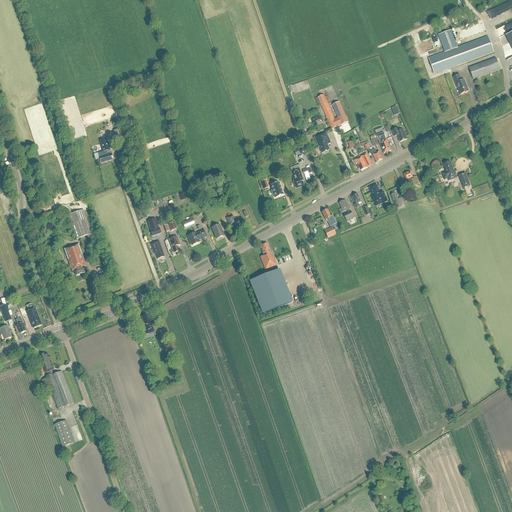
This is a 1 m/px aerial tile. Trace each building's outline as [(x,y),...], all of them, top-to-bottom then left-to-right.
[(500,6),(488,12),(491,17),(503,12),(500,6)] [(494,25),(511,19),(511,17),(511,15),(511,14),(511,11),(492,18),(494,25)] [(488,26),(489,26),(487,17),(478,20),(479,24),(467,28),(469,35),(489,30),(488,26)] [(444,32),(442,27),(440,28),(439,25),(427,30),(431,38),(444,32)] [(445,53),(429,59),(434,74),(494,52),(488,37),(458,48),(452,31),(439,36),(445,53)] [(469,68),(473,79),(500,70),(496,58),(469,68)] [(460,95),(468,92),(464,80),(461,82),(459,75),(453,78),(457,88),(460,95)] [(334,120),(324,95),(315,99),(316,102),(319,101),(332,130),(348,123),(339,103),(333,106),(338,118),(334,120)] [(96,125),(98,132),(105,130),(103,123),(96,125)] [(113,131),(118,144),(128,141),(123,128),(113,131)] [(337,129),(340,141),(345,140),(342,128),(337,129)] [(400,143),(407,140),(403,130),(400,131),(399,128),(392,131),(394,137),(397,136),(400,143)] [(323,154),(330,150),(327,145),(331,144),(326,132),(315,137),(319,147),(320,147),(323,154)] [(384,154),(391,151),(386,139),(383,133),(377,135),(384,154)] [(101,163),(113,160),(111,154),(109,147),(108,147),(106,139),(100,141),(103,152),(98,153),(101,163)] [(364,143),(362,144),(361,144),(362,147),(364,146),(366,151),(369,150),(366,143),(364,143)] [(377,163),(383,159),(379,151),(376,153),(376,151),(373,152),(372,151),(371,152),(377,163)] [(361,171),(372,165),(366,154),(354,160),(361,171)] [(454,171),(451,162),(443,165),(446,172),(442,174),(444,181),(447,180),(448,182),(458,178),(455,171),(454,171)] [(296,188),(303,186),(301,179),(302,178),(299,168),(290,171),(294,181),(293,181),(296,188)] [(410,172),(404,175),(406,181),(407,180),(412,192),(421,188),(417,177),(413,178),(410,172)] [(470,186),(465,173),(458,175),(463,189),(466,188),(466,187),(468,186),(468,187),(470,186)] [(275,198),(284,196),(279,183),(271,186),(273,191),(271,191),(273,196),(274,195),(275,198)] [(380,193),(377,185),(369,188),(372,196),(371,197),(375,207),(388,201),(383,192),(380,193)] [(401,198),(398,199),(395,193),(391,195),(397,209),(405,206),(401,198)] [(172,207),(177,205),(173,195),(169,197),(172,207)] [(358,195),(351,198),(356,208),(360,207),(358,204),(361,202),(358,195)] [(350,209),(346,201),(340,204),(342,208),(341,209),(342,212),(346,210),(348,212),(344,214),(347,221),(354,217),(351,211),(350,211),(349,209),(350,209)] [(327,210),(322,213),(326,220),(330,227),(336,224),(332,216),(330,217),(327,210)] [(84,211),(78,213),(72,215),(80,238),(92,234),(84,211)] [(234,219),(233,216),(226,218),(227,221),(230,227),(238,224),(235,218),(234,219)] [(182,223),(184,229),(195,224),(193,218),(182,223)] [(155,219),(147,222),(150,231),(157,229),(159,228),(155,219)] [(177,230),(174,223),(167,225),(170,232),(177,230)] [(216,239),(224,236),(219,225),(212,228),(216,239)] [(324,231),(327,238),(336,234),(332,227),(324,231)] [(161,234),(159,228),(157,229),(150,231),(152,237),(161,234)] [(192,246),(199,243),(198,241),(207,237),(204,231),(195,234),(195,233),(188,236),(192,246)] [(173,238),(169,240),(174,254),(178,252),(176,247),(180,245),(177,237),(175,236),(172,237),(173,238)] [(157,259),(164,257),(159,242),(151,245),(153,253),(155,252),(157,259)] [(79,244),(74,246),(65,249),(71,268),(72,271),(74,270),(76,276),(86,273),(84,267),(86,266),(79,247),(79,244)] [(263,256),(260,257),(265,270),(276,265),(271,253),(267,244),(260,247),(263,256)] [(279,270),(250,281),(263,314),(291,303),(279,270)] [(6,304),(9,310),(15,307),(13,301),(6,304)] [(3,306),(0,307),(0,308),(5,323),(11,321),(6,305),(3,306)] [(27,312),(33,329),(41,325),(35,309),(34,309),(27,312)] [(147,315),(141,317),(144,325),(141,326),(145,335),(154,332),(149,319),(148,319),(147,315)] [(21,318),(15,320),(18,326),(17,326),(20,333),(26,331),(24,327),(25,326),(24,324),(23,324),(21,318)] [(4,340),(11,337),(7,326),(0,329),(0,331),(1,335),(2,335),(4,340)] [(168,334),(162,335),(164,343),(170,341),(168,334)] [(54,370),(51,361),(49,357),(48,357),(47,354),(45,355),(45,354),(40,356),(44,364),(42,364),(46,373),(47,376),(45,377),(45,379),(41,381),(44,388),(49,386),(58,410),(74,404),(61,372),(54,375),(53,374),(52,375),(51,371),(54,370)] [(66,421),(55,425),(54,425),(62,447),(74,443),(66,421)]
